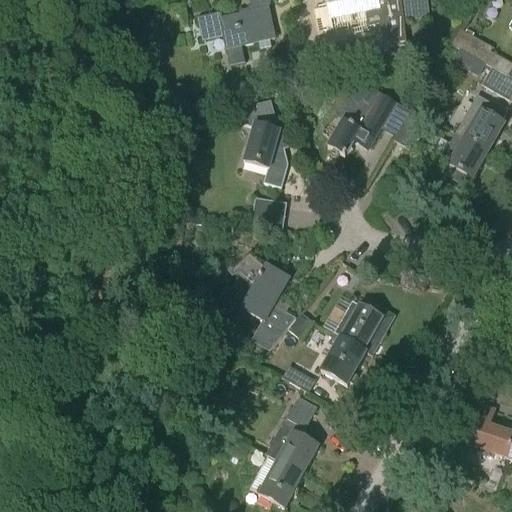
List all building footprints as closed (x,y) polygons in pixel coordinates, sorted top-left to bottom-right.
[(268,11),(270,0),(252,0),(248,16),(221,22),(220,17),(198,21),(203,43),(224,38),(230,68),(244,65),(240,49),(274,41),(268,11)] [(324,0),(326,10),(312,13),(316,35),(333,31),(332,27),(366,20),(368,29),(382,26),(388,53),(375,56),(378,69),(407,65),(404,25),(400,0),(324,0)] [(400,0),(404,25),(418,23),(416,0),(400,0)] [(511,67),(489,55),(492,51),(458,32),(450,47),(507,79),(511,70),(511,67)] [(413,61),(434,73),(438,64),(417,53),(413,61)] [(511,84),(493,73),(483,89),(511,105),(511,102),(511,84)] [(219,106),(213,93),(189,104),(195,117),(219,106)] [(327,150),(344,160),(355,142),(369,150),(395,105),(378,95),(369,110),(355,102),(343,122),(334,117),(322,137),(331,142),(327,150)] [(464,120),(455,136),(487,154),(503,126),(491,120),(497,110),(476,98),(464,120)] [(237,112),(241,127),(253,130),(243,165),(267,172),(263,186),(281,191),(288,168),(284,150),(289,149),(284,136),(278,133),(270,104),(237,112)] [(411,114),(406,121),(394,143),(405,150),(424,118),(412,111),(411,114)] [(487,154),(455,136),(435,171),(464,188),(468,180),(471,182),(487,154)] [(250,233),(281,238),(286,207),(255,202),(250,233)] [(263,325),(253,343),(270,353),(295,322),(273,310),(289,283),(266,270),(265,271),(249,258),(234,271),(255,289),(242,312),(263,325)] [(352,305),(333,337),(366,355),(372,359),(395,319),(381,311),(376,318),(359,308),(358,309),(352,305)] [(288,332),(299,341),(312,325),(301,316),(288,332)] [(366,355),(333,337),(327,346),(334,350),(320,374),(346,389),(349,385),(353,388),(358,378),(354,376),(366,355)] [(281,380),(308,396),(315,384),(288,368),(281,380)] [(265,458),(276,464),(303,478),(319,448),(301,439),(304,432),(305,432),(316,411),(297,401),(286,422),(282,429),(281,428),(265,458)] [(472,450),(505,461),(511,440),(511,436),(490,429),(495,413),(486,410),(472,450)] [(284,511),(303,478),(276,464),(257,498),(282,511),(284,511)]
